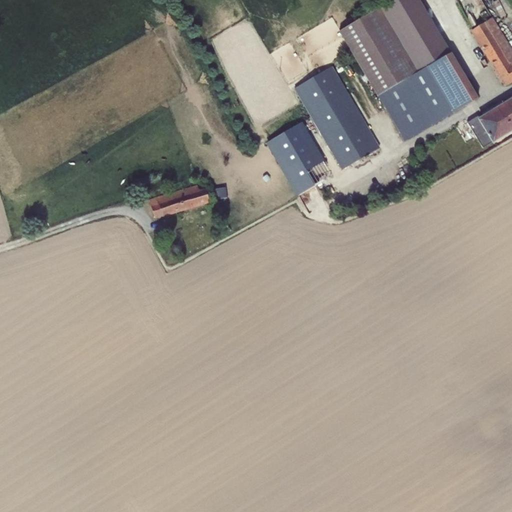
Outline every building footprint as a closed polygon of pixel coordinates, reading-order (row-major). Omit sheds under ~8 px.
[(404,81),(451,53),(418,0),(393,0),(339,32),(364,73),(377,96),(404,81)] [(511,50),(492,18),(470,31),(503,86),(511,81),(511,50)] [(404,81),(377,96),(404,142),(478,99),(451,53),(404,81)] [(332,68),(294,89),(341,171),(379,147),(332,68)] [(477,117),(467,123),(482,148),(492,143),(492,144),(496,142),(511,132),(511,101),(480,122),(477,117)] [(301,123),(265,144),(297,196),(332,175),(301,123)] [(197,185),(149,201),(154,219),(163,216),(163,218),(210,203),(206,188),(199,190),(197,185)] [(225,188),(213,189),(214,199),(226,198),(225,188)]
